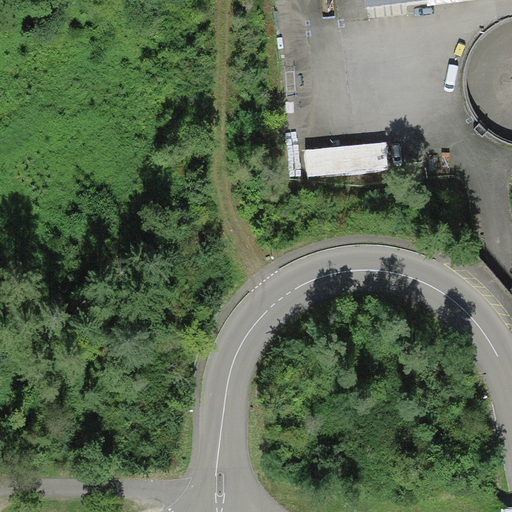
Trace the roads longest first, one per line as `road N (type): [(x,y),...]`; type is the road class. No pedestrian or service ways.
road 1 (unclassified): [(223,511),(221,408),(229,368),(245,333),(305,279),(343,269),(394,272),(446,292),(498,353),(511,394)]
road 2 (track): [(272,302),(234,239),(219,182),(229,0)]
road 3 (track): [(223,492),(0,494)]
